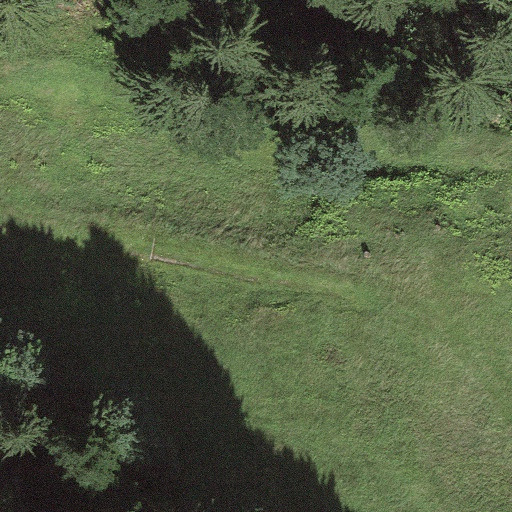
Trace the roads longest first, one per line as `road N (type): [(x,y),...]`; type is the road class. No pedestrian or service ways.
road 1 (track): [(511,401),(460,340),(392,297),(314,272),(0,216)]
road 2 (track): [(0,83),(115,95),(270,138),(511,154)]
